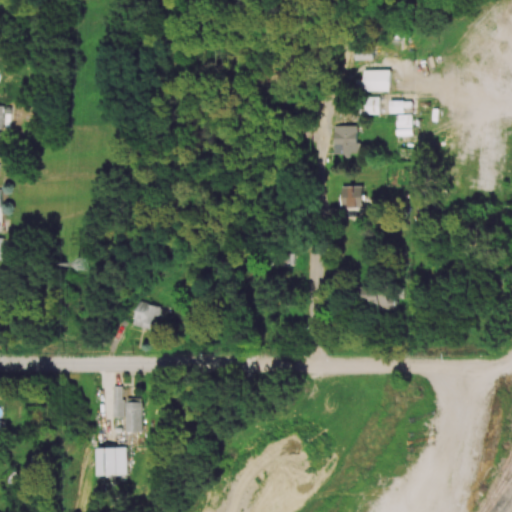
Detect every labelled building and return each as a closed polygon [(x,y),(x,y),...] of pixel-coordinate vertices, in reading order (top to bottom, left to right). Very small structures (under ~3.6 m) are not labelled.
[(390,70),(362,70),(362,91),(390,91),(390,70)] [(391,113),(404,113),(404,102),(413,102),(413,111),(415,111),(416,94),(391,93),(391,113)] [(380,97),(361,97),(361,114),(380,114),(380,97)] [(396,127),(412,127),(412,114),(396,114),(396,127)] [(438,165),(465,166),(466,122),(439,122),(438,165)] [(333,156),(350,155),(350,153),(361,153),(361,142),(357,143),(357,126),(332,126),(333,156)] [(363,186),(341,186),(342,208),(364,208),(363,186)] [(291,266),(292,253),(273,253),(272,266),(291,266)] [(363,287),(363,310),(398,310),(399,287),(363,287)] [(161,318),(163,308),(138,301),(131,325),(150,330),(154,316),(161,318)] [(124,386),(113,386),(113,417),(124,417),(124,386)] [(96,448),(96,476),(127,475),(127,447),(96,448)]
